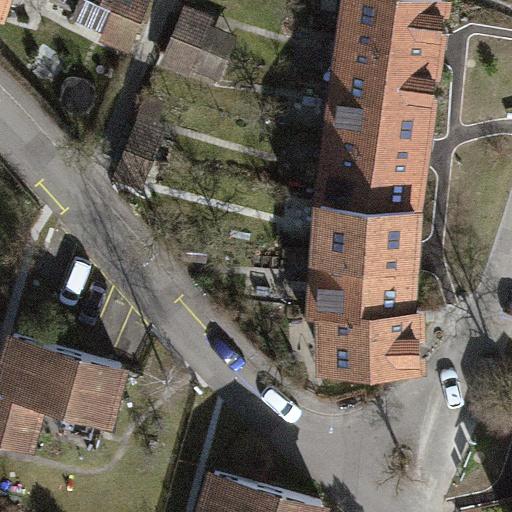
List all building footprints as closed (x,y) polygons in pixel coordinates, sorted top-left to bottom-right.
[(118,0),(108,39),(139,47),(152,0),(118,0)] [(434,0),(341,0),(339,36),(334,36),(313,196),(305,307),(320,308),(317,360),(410,361),(414,306),(403,305),(410,205),(434,0)] [(231,74),(239,20),(184,12),(176,66),(231,74)] [(127,175),(150,182),(169,127),(146,119),(127,175)] [(7,331),(0,355),(0,439),(7,441),(21,393),(98,415),(113,362),(7,331)] [(208,468),(195,511),(311,511),(315,498),(208,468)]
